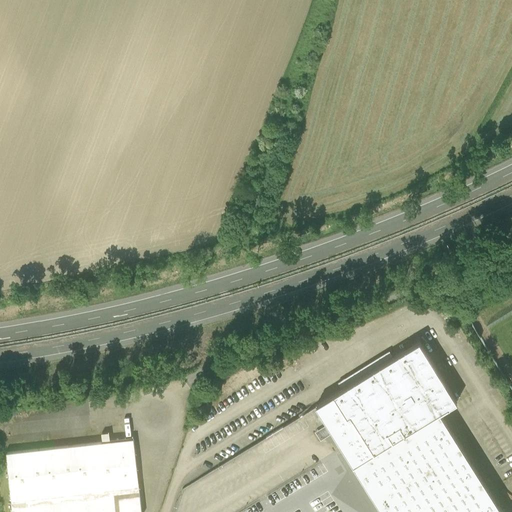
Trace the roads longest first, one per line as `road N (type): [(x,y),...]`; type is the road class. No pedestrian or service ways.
road 1 (motorway): [(511,173),(255,277),(137,311),(0,336)]
road 2 (motorway): [(0,357),(261,296),(511,196)]
road 3 (track): [(312,0),(225,237)]
road 4 (unknown): [(313,457),(293,429),(204,487),(187,511)]
